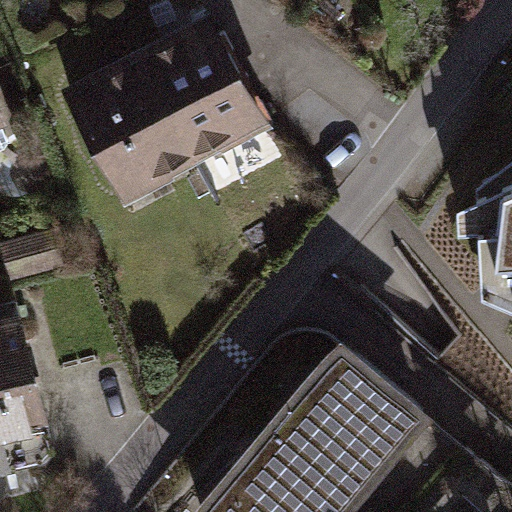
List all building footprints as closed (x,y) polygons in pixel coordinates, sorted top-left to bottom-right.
[(209,13),(130,51),(188,171),(228,152),(267,132),(209,13)] [(130,51),(51,88),(109,208),(149,189),(188,171),(130,51)] [(0,78),(0,113),(10,111),(0,78)] [(511,179),(480,205),(501,304),(511,308),(511,179)] [(29,299),(0,308),(0,440),(66,420),(29,299)] [(358,324),(205,509),(208,511),(364,511),(454,403),(358,324)]
